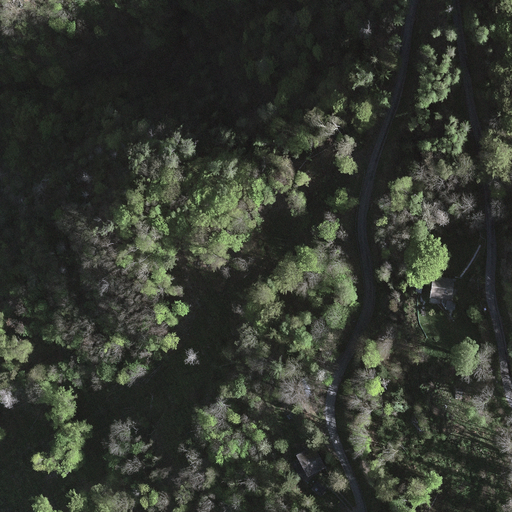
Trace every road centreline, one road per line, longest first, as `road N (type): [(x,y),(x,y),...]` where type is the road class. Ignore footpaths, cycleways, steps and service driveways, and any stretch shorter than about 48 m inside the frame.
road 1 (unclassified): [(359,511),(332,433),(330,397),(365,318),(365,192),(414,0)]
road 2 (unclassified): [(453,0),(481,160),(489,298),(511,401)]
